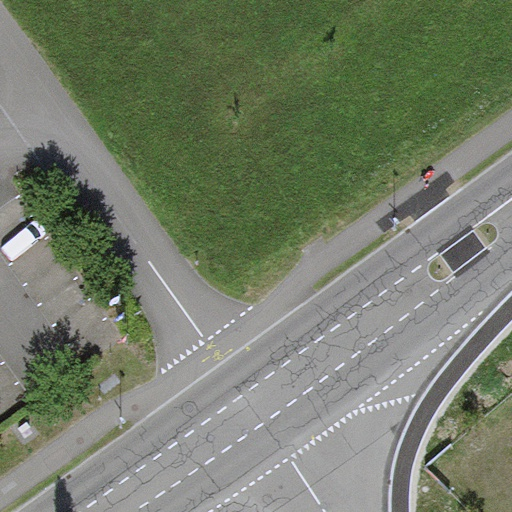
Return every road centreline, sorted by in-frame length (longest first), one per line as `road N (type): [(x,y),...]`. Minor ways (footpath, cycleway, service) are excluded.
road 1 (secondary): [(511,216),(255,409)]
road 2 (secondary): [(255,409),(108,511)]
road 3 (residential): [(255,409),(323,511)]
